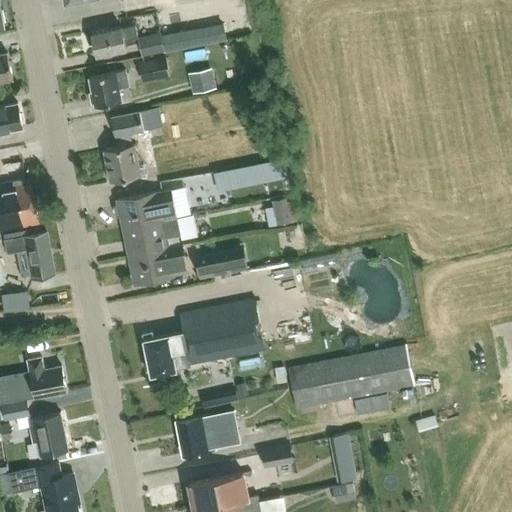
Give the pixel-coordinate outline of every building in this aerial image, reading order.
[(126,46),(124,40),(138,37),(136,24),(122,27),(122,26),(94,32),(98,52),(126,46)] [(160,32),(139,36),(143,55),(164,50),(160,32)] [(0,79),(13,76),(8,52),(0,54),(0,79)] [(166,56),(139,62),(143,81),(170,75),(166,56)] [(212,67),(189,72),(193,92),(216,87),(212,67)] [(95,100),(95,102),(96,104),(122,99),(120,86),(129,85),(126,71),(116,71),(91,76),(93,91),(92,92),(93,101),(95,100)] [(0,130),(23,125),(18,103),(0,106),(0,130)] [(160,107),(140,111),(112,117),(116,134),(118,134),(120,146),(106,149),(106,150),(104,151),(105,157),(107,157),(112,179),(141,174),(134,143),(132,143),(130,131),(164,124),(160,107)] [(283,158),(236,167),(239,182),(286,172),(283,158)] [(36,204),(38,201),(37,196),(34,193),(31,177),(0,183),(0,229),(39,221),(36,204)] [(117,212),(122,213),(125,226),(178,215),(172,187),(119,198),(120,202),(116,204),(117,212)] [(286,197),(272,200),(277,224),(298,220),(293,200),(287,201),(286,197)] [(130,254),(184,243),(184,242),(180,243),(179,233),(191,230),(188,214),(178,216),(178,215),(125,226),(130,254)] [(55,273),(47,231),(5,239),(7,252),(28,248),(33,277),(55,273)] [(184,243),(130,254),(136,282),(190,271),(184,243)] [(196,256),(201,277),(249,267),(244,246),(196,256)] [(191,363),(202,361),(203,369),(197,370),(200,387),(215,384),(209,357),(266,346),(256,298),(181,312),(187,340),(171,343),(169,333),(146,337),(150,359),(147,360),(149,369),(152,369),(153,373),(176,368),(175,361),(190,358),(191,363)] [(415,385),(407,343),(289,365),(297,407),(415,385)] [(22,373),(23,379),(16,380),(20,399),(3,402),(5,417),(30,413),(27,398),(35,396),(34,395),(66,389),(62,366),(45,369),(43,356),(28,359),(31,371),(22,373)] [(388,392),(372,396),(374,409),(390,406),(388,392)] [(41,455),(69,448),(61,412),(30,418),(35,441),(39,441),(41,455)] [(214,442),(225,440),(222,422),(210,424),(209,415),(178,420),(184,453),(215,448),(214,442)] [(260,433),(285,428),(283,416),(258,421),(260,433)] [(341,482),(344,500),(367,496),(355,429),(336,432),(345,481),(341,482)] [(290,443),(262,449),(263,451),(262,451),(265,466),(294,460),(290,443)] [(59,462),(32,468),(0,474),(0,477),(3,493),(42,485),(47,511),(78,511),(75,494),(78,492),(74,473),(62,475),(59,462)] [(190,482),(195,505),(248,494),(243,472),(190,482)] [(196,511),(239,511),(240,511),(262,508),(259,493),(248,495),(248,494),(195,505),(196,511)]
